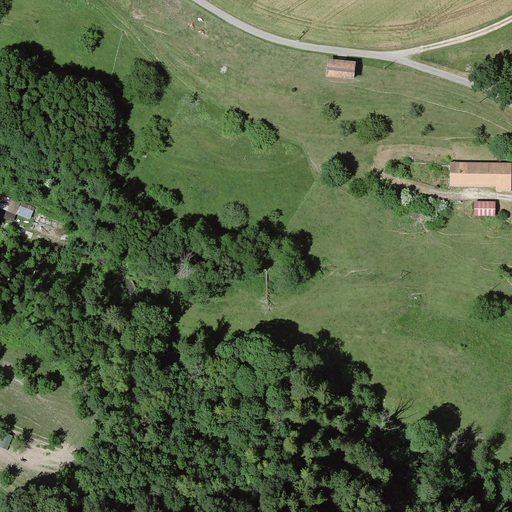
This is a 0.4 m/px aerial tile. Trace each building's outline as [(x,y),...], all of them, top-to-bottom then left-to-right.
[(360,62),(332,59),(330,77),(358,80),(360,62)] [(511,163),(455,162),(455,189),(511,189),(511,163)] [(0,207),(32,218),(37,205),(0,193),(0,207)] [(499,200),(478,201),(479,217),(500,216),(499,200)] [(7,213),(5,220),(29,226),(31,218),(7,213)]
